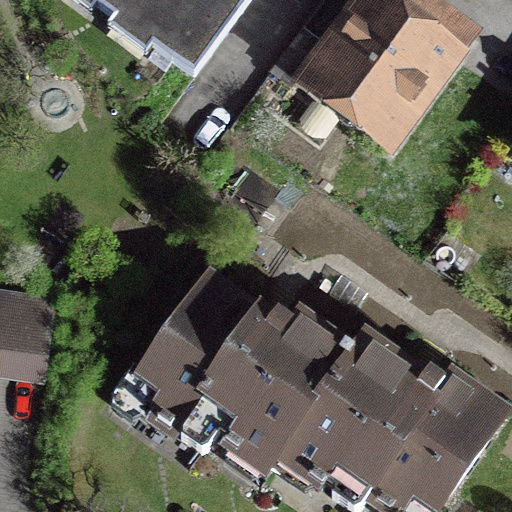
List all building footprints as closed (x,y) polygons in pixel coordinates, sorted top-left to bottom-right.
[(233,0),(101,0),(183,64),(233,0)] [(452,0),(339,0),(288,58),(397,147),(483,22),(452,0)] [(278,460),(339,373),(246,309),(193,273),(108,396),(166,436),(180,417),(266,477),(278,460)] [(0,363),(7,365),(17,300),(0,297),(0,363)] [(53,306),(17,300),(7,365),(43,370),(53,306)] [(339,373),(278,460),(353,511),(428,511),(491,422),(433,382),(424,394),(357,347),(339,373)]
